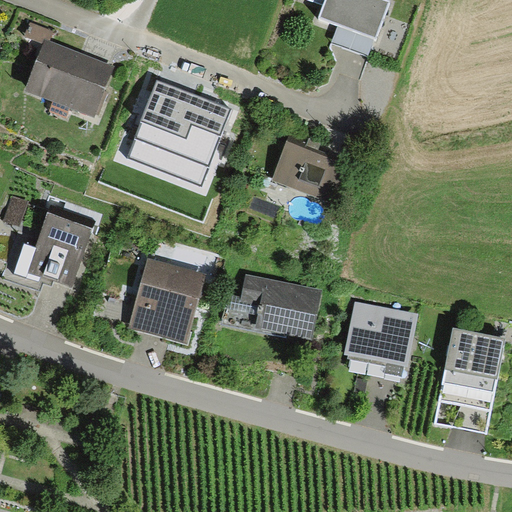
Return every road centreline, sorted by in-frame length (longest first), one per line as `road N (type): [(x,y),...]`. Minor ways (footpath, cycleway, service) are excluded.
road 1 (residential): [(0,326),(319,430),(511,475)]
road 2 (residential): [(36,0),(349,125)]
